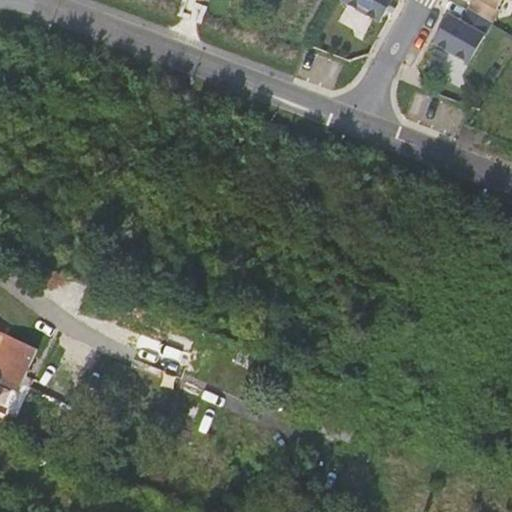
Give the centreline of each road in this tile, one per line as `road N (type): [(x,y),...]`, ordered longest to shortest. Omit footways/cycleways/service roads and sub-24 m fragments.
road 1 (residential): [(23,0),(348,125)]
road 2 (residential): [(348,125),(511,185)]
road 3 (residential): [(422,0),(348,125)]
